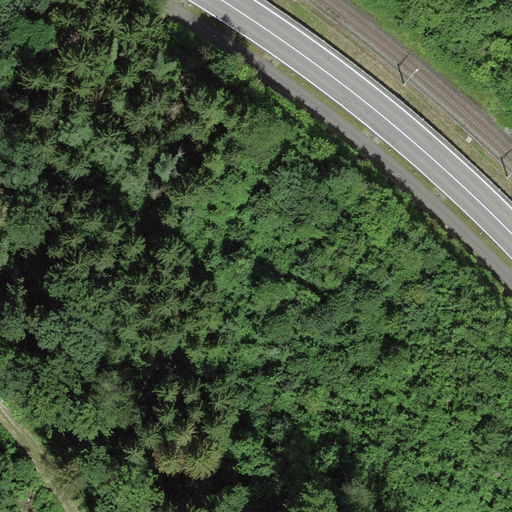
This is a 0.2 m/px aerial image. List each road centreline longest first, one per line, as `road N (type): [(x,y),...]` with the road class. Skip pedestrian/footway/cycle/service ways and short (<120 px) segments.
road 1 (primary): [(511,240),(424,149),(212,0)]
road 2 (track): [(0,409),(78,511)]
